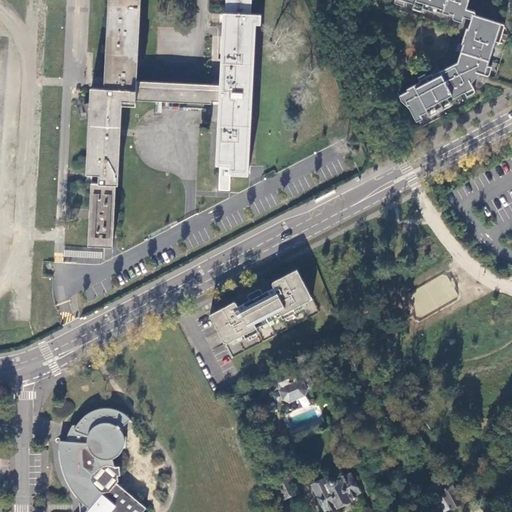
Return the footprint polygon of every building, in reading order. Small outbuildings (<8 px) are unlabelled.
[(109,0),(106,65),(106,82),(106,88),(92,87),(91,102),(85,104),(90,118),(87,173),(86,182),(91,183),(90,210),(89,246),(113,247),(116,184),(118,184),(120,135),(124,105),(138,104),(137,99),(137,82),(137,67),(145,67),(145,60),(138,60),(141,0),(109,0)] [(224,12),(220,86),(220,104),(218,164),(221,165),(220,188),(230,189),(231,175),(248,175),(255,24),(261,25),(261,15),(251,14),(251,0),(227,0),(227,12),(224,12)] [(412,0),(423,3),(423,5),(436,9),(437,8),(450,12),(451,10),(453,11),(453,13),(454,18),(455,20),(456,21),(462,23),(464,15),(466,9),(468,0),(412,0)] [(466,9),(464,15),(468,17),(472,18),(473,15),(474,11),(470,10),(466,9)] [(466,29),(462,42),(459,43),(456,51),(461,53),(458,61),(477,77),(479,74),(485,75),(502,23),(473,15),(472,18),(468,29),(466,29)] [(477,77),(458,61),(456,63),(454,65),(473,82),(475,79),(477,77)] [(401,94),(403,100),(411,107),(412,111),(417,121),(422,118),(421,115),(435,109),(435,110),(450,103),(449,101),(474,88),(472,83),(473,82),(454,65),(440,72),(438,68),(432,71),(431,72),(431,73),(432,74),(418,82),(419,83),(411,88),(406,90),(407,91),(401,94)] [(199,85),(137,82),(137,99),(220,104),(220,86),(199,85)] [(210,315),(232,357),(318,313),(297,270),(288,275),(272,283),(272,285),(273,288),(262,294),(260,291),(258,290),(248,295),(247,299),(248,301),(237,307),(236,304),(233,303),(225,307),(210,315)] [(283,399),(288,401),(304,395),(306,389),(310,387),(312,384),(310,381),(307,380),(305,377),(302,376),(297,367),(272,377),(276,387),(274,390),(275,393),(273,396),(275,400),(278,401),(283,399)] [(79,503),(79,511),(142,511),(145,509),(116,484),(118,481),(117,476),(119,476),(119,467),(116,467),(114,465),(113,458),(119,454),(123,448),(124,440),(124,437),(122,434),(120,430),(131,420),(120,412),(110,409),(98,410),(89,414),(82,419),(76,427),(70,442),(60,441),(60,460),(64,475),(71,489),(81,502),(79,503)] [(425,458),(421,461),(428,466),(430,462),(425,458)] [(323,480),(313,485),(325,509),(335,504),(336,505),(349,499),(348,497),(358,492),(348,475),(339,480),(339,481),(337,482),(337,481),(337,480),(336,479),(336,478),(335,477),(334,477),(333,476),(332,476),(331,476),(329,477),(328,478),(327,479),(327,480),(327,482),(327,483),(328,484),(328,485),(329,485),(330,485),(326,487),(323,480)] [(277,500),(278,502),(282,501),(281,499),(294,493),(287,478),(272,485),(278,500),(277,500)] [(441,505),(444,511),(460,503),(448,478),(429,488),(438,506),(441,505)]
